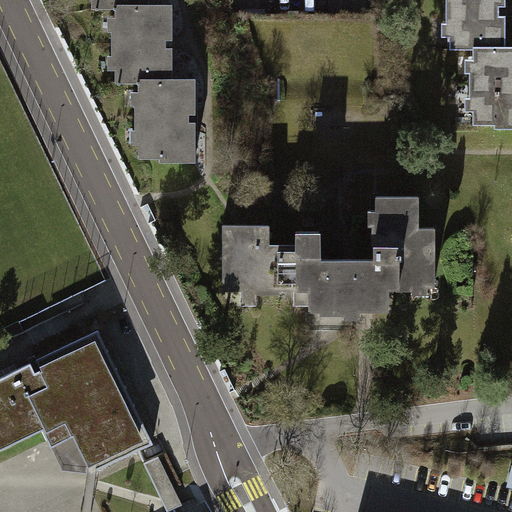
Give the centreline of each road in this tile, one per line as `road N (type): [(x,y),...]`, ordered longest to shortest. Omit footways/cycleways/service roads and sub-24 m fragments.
road 1 (secondary): [(5,0),(217,443)]
road 2 (residential): [(217,443),(511,407)]
